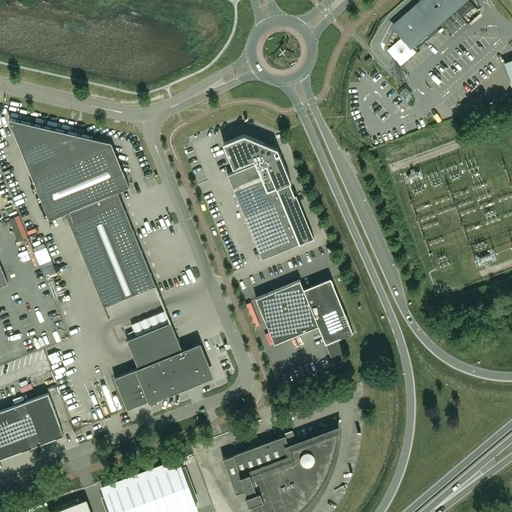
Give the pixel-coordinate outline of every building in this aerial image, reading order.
[(423,0),(424,1),(397,25),(413,43),(416,46),(417,48),(438,29),(448,21),(446,18),(443,16),(453,7),(455,10),(462,17),(474,6),(475,6),(469,0),(423,0)] [(110,146),(14,124),(39,185),(36,186),(49,219),(65,212),(104,306),(156,285),(118,191),(130,186),(124,171),(121,173),(110,146)] [(363,143),(374,140),(372,132),(360,136),(363,143)] [(235,167),(237,171),(228,174),(262,259),(299,243),(300,244),(314,238),(296,194),(295,195),(289,182),(291,181),(280,153),(276,154),(275,150),(278,149),(278,148),(244,134),(223,143),(233,167),(235,167)] [(26,242),(31,241),(22,214),(17,215),(26,242)] [(174,238),(161,242),(163,249),(176,244),(174,238)] [(41,264),(38,258),(50,253),(46,241),(30,248),(37,265),(41,264)] [(54,259),(42,261),(44,272),(56,271),(54,259)] [(0,285),(8,283),(0,262),(0,285)] [(353,332),(337,291),(331,277),(304,288),(300,280),(256,298),(274,343),(318,325),(325,343),(353,332)] [(511,294),(511,279),(477,292),(482,305),(511,294)] [(165,308),(133,323),(136,329),(168,314),(165,308)] [(207,373),(204,365),(196,346),(187,350),(186,348),(182,349),(170,320),(169,320),(170,322),(127,339),(138,365),(135,366),(135,367),(114,375),(127,409),(148,400),(149,402),(158,399),(156,393),(207,373)] [(347,359),(339,340),(326,345),(334,364),(347,359)] [(62,351),(53,353),(54,359),(64,357),(62,351)] [(0,458),(64,434),(60,425),(61,424),(48,392),(0,410),(0,458)] [(320,487),(322,484),(324,480),(326,477),(328,473),(329,470),(331,466),(332,462),(334,458),(335,455),(336,451),(337,447),(337,443),(338,439),(338,435),(339,431),(339,427),(290,446),(290,445),(290,446),(285,434),(233,454),(223,458),(236,493),(246,489),(247,494),(246,494),(249,504),(252,502),(254,507),(257,511),(298,511),(299,511),(302,509),(305,506),(308,503),(310,500),(313,497),(315,494),(318,491),(320,487)] [(171,467),(103,493),(107,502),(110,511),(175,511),(196,504),(193,494),(185,474),(181,464),(171,467)] [(50,511),(79,511),(76,503),(50,511)]
